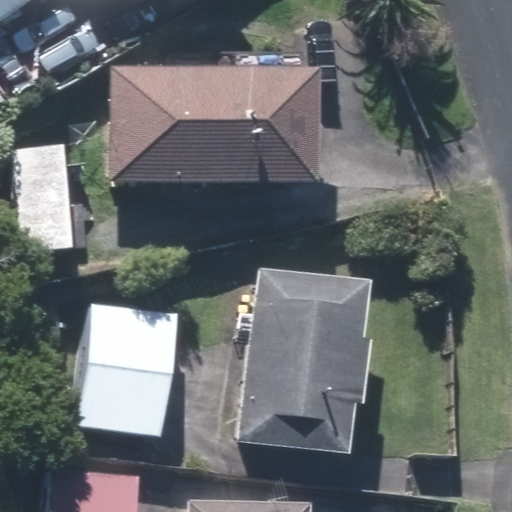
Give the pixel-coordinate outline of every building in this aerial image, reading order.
[(0,0),(0,13),(18,0),(0,0)] [(106,176),(313,175),(314,60),(108,61),(106,176)] [(59,147),(6,146),(6,256),(59,256),(59,147)] [(235,433),(345,447),(366,274),(255,262),(235,433)] [(77,421),(158,432),(173,311),(92,300),(77,421)] [(46,511),(132,511),(137,470),(51,462),(46,511)] [(185,511),(304,511),(305,498),(186,494),(185,511)]
